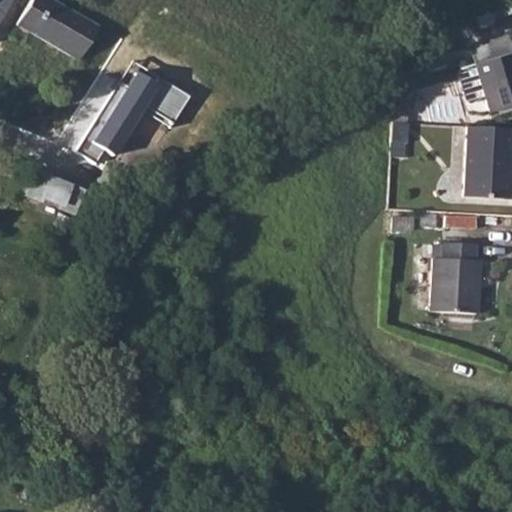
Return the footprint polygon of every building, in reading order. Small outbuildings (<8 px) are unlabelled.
[(86,26),(35,0),(17,0),(4,26),(68,59),(86,26)] [(473,38),(459,44),(460,47),(471,74),(482,105),(511,94),(511,72),(509,64),(511,62),(511,56),(507,43),(479,54),(473,38)] [(381,112),(379,131),(395,132),(395,112),(381,112)] [(454,118),(446,186),(488,188),(490,161),(498,161),(499,138),(506,138),(507,122),(454,118)] [(26,204),(70,210),(74,181),(30,175),(26,204)] [(417,251),(412,302),(458,303),(460,278),(455,277),(457,237),(430,236),(429,250),(417,251)]
